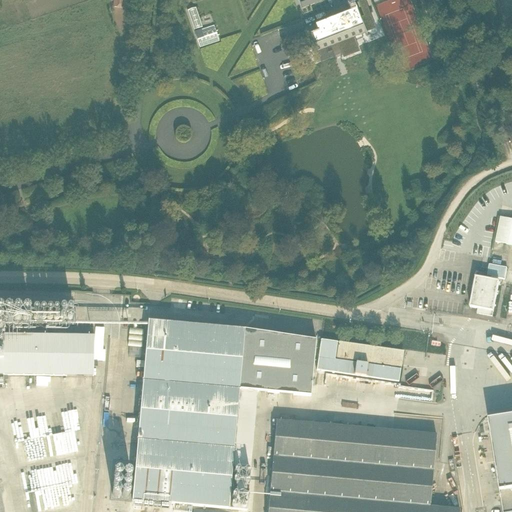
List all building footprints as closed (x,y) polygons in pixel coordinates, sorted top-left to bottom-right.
[(298,0),(302,8),(321,1),(320,0),(298,0)] [(194,30),(202,27),(195,8),(187,10),(194,30)] [(352,39),(365,34),(359,21),(357,22),(352,11),(320,24),(305,30),(306,33),(304,33),(311,49),(284,59),(285,62),(313,52),(314,54),(340,44),(352,39)] [(195,32),(200,48),(219,41),(214,25),(195,32)] [(353,44),(352,39),(340,44),(342,49),(353,44)] [(511,219),(500,217),(495,243),(508,246),(511,222),(511,219)] [(498,282),(501,268),(500,268),(501,262),(501,259),(493,258),(492,260),(493,260),(491,266),(489,266),(487,279),(476,277),(470,307),(477,309),(476,314),(492,317),(499,282),(498,282)] [(231,467),(245,330),(148,322),(144,362),(136,361),(136,367),(143,368),(132,501),(173,505),(173,511),(179,511),(191,511),(192,506),(246,511),(250,468),(231,467)] [(0,334),(0,383),(3,384),(4,376),(93,377),(94,336),(93,336),(93,328),(45,328),(45,335),(28,335),(28,328),(13,328),(12,335),(0,334)] [(128,347),(142,348),(143,330),(129,329),(128,347)] [(403,352),(321,341),(316,371),(398,382),(403,352)] [(69,410),(27,417),(33,456),(40,455),(40,457),(76,451),(69,410)] [(511,511),(511,416),(488,420),(502,511),(511,511)] [(276,421),(267,511),(459,511),(460,510),(430,507),(436,435),(276,421)] [(65,464),(38,468),(41,489),(26,491),(29,511),(66,507),(63,486),(71,485),(69,471),(66,471),(65,464)]
